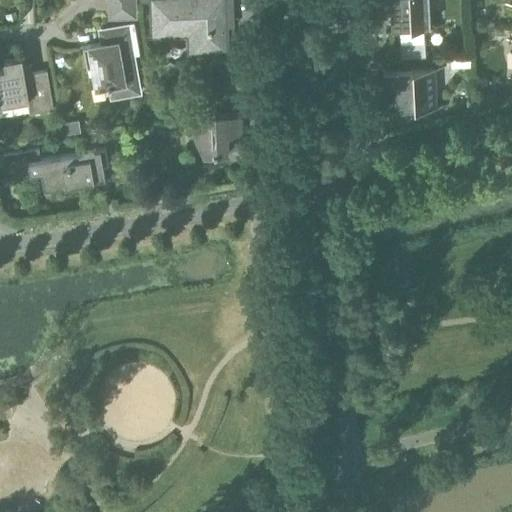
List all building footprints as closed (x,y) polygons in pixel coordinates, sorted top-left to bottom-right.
[(134,0),(110,0),(111,16),(135,15),(134,0)] [(139,0),(140,1),(151,1),(153,36),(189,35),(189,53),(227,51),(225,15),(231,15),(230,0),(139,0)] [(380,0),(381,7),(390,7),(391,29),(433,27),(432,0),(380,0)] [(8,21),(17,18),(15,11),(6,14),(8,21)] [(139,52),(134,25),(107,30),(109,43),(83,47),(87,68),(93,67),(97,86),(108,84),(108,87),(110,86),(112,97),(139,92),(133,53),(139,52)] [(31,64),(23,66),(22,57),(4,60),(5,68),(0,69),(0,104),(28,100),(30,113),(53,108),(47,70),(33,72),(31,64)] [(435,68),(384,70),(385,87),(394,87),(395,109),(437,107),(435,68)] [(242,147),(241,115),(203,110),(191,127),(204,154),(242,147)] [(67,133),(80,131),(78,119),(65,122),(67,133)] [(3,154),(7,177),(41,171),(44,187),(105,176),(103,166),(109,165),(105,147),(95,149),(94,146),(91,144),(88,144),(84,145),(82,148),(82,151),(41,159),(39,147),(3,154)]
